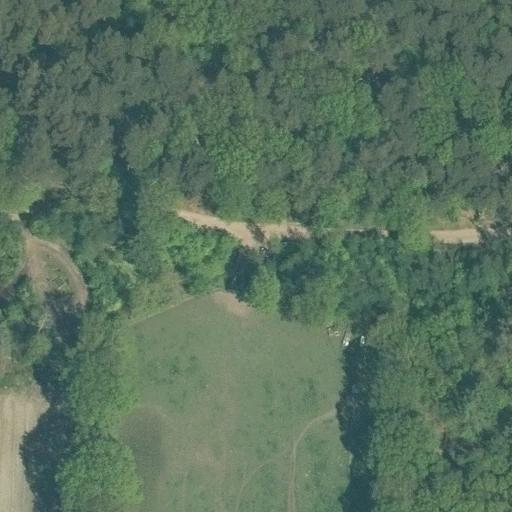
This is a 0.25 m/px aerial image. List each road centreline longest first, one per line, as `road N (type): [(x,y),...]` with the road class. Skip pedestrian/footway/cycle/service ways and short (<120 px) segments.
road 1 (track): [(0,219),(103,206),(271,233)]
road 2 (track): [(271,233),(511,237)]
